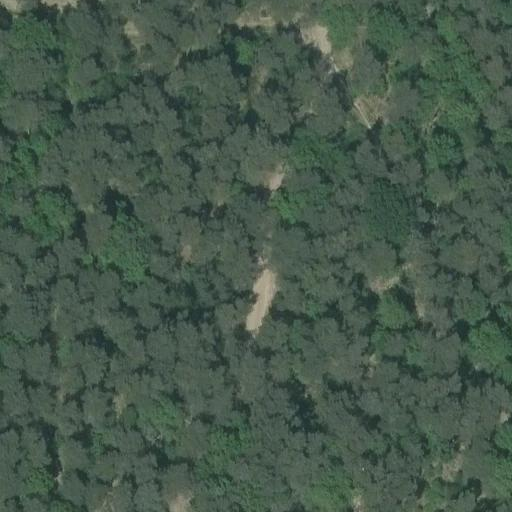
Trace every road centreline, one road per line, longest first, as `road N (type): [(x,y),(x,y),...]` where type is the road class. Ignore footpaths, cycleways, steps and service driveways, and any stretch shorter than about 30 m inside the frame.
road 1 (track): [(352,0),(402,88),(428,247),(498,316),(502,417),(511,430)]
road 2 (unclassified): [(511,184),(428,0)]
